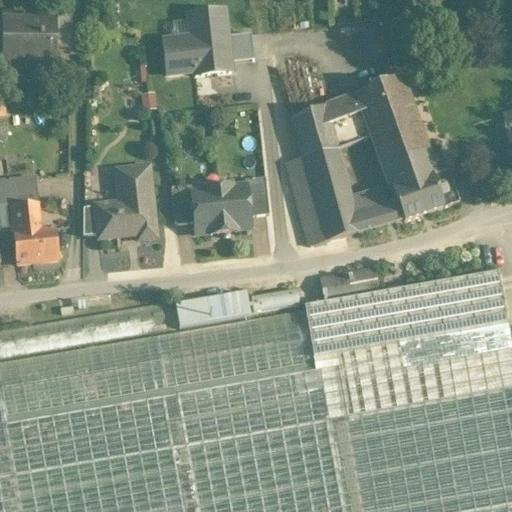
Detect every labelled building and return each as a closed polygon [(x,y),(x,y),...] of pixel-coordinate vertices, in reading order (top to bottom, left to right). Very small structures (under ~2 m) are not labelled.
[(187,38),(162,39),(165,81),(193,79),(193,82),(232,79),(231,66),(229,39),(228,16),(186,19),(187,38)] [(72,18),(54,18),(54,24),(56,24),(55,51),(71,51),(72,18)] [(54,24),(2,24),(1,68),(28,68),(28,66),(53,66),(53,68),(55,68),(55,51),(56,24),(54,24)] [(252,37),(229,39),(231,66),(254,64),(252,37)] [(423,149),(398,81),(356,96),(372,138),(392,192),(393,192),(433,177),(423,149)] [(356,96),(325,108),(338,151),(372,138),(356,96)] [(338,151),(325,108),(290,121),(314,207),(325,244),(361,234),(352,201),(338,151)] [(433,177),(393,192),(396,200),(403,222),(404,223),(459,204),(448,172),(447,172),(437,144),(423,149),(433,177)] [(26,153),(6,155),(8,176),(27,175),(26,153)] [(148,170),(116,174),(120,206),(95,209),(98,237),(99,241),(124,238),(124,239),(138,237),(138,243),(156,241),(148,170)] [(265,180),(244,182),(245,188),(246,188),(250,219),(269,216),(265,180)] [(33,181),(0,184),(0,206),(10,205),(36,202),(33,181)] [(191,188),(171,190),(175,227),(194,225),(191,194),(192,194),(191,188)] [(245,188),(232,190),(232,188),(218,189),(223,235),(237,234),(237,232),(251,230),(250,219),(246,188),(245,188)] [(218,189),(205,191),(205,193),(192,194),(191,194),(194,225),(195,236),(210,235),(210,237),(223,235),(218,189)] [(382,192),(352,201),(361,234),(403,222),(396,200),(386,205),(382,192)] [(54,231),(39,232),(36,202),(10,205),(13,229),(17,267),(58,262),(54,231)] [(10,205),(0,206),(0,230),(13,229),(10,205)] [(314,207),(300,211),(310,248),(325,244),(314,207)] [(95,209),(83,210),(83,238),(98,237),(95,209)] [(375,270),(320,280),(324,304),(379,294),(375,270)] [(511,511),(511,352),(498,274),(304,308),(305,311),(0,364),(0,360),(166,332),(162,305),(0,333),(0,511),(511,511)] [(246,295),(175,307),(179,330),(250,318),(246,295)]
